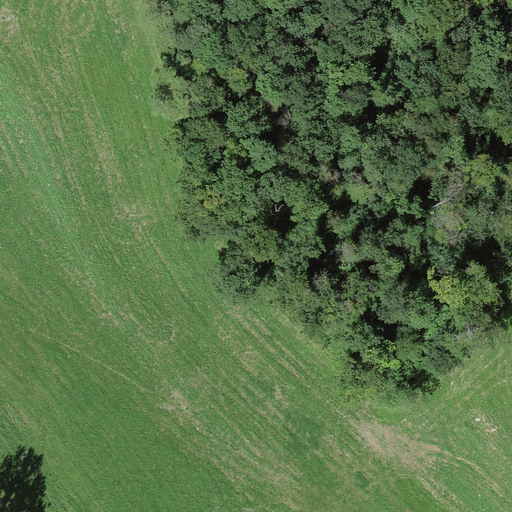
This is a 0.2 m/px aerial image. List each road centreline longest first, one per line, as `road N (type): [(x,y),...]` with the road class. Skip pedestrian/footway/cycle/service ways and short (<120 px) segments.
road 1 (motorway): [(0,139),(511,333)]
road 2 (motorway): [(511,151),(133,0)]
